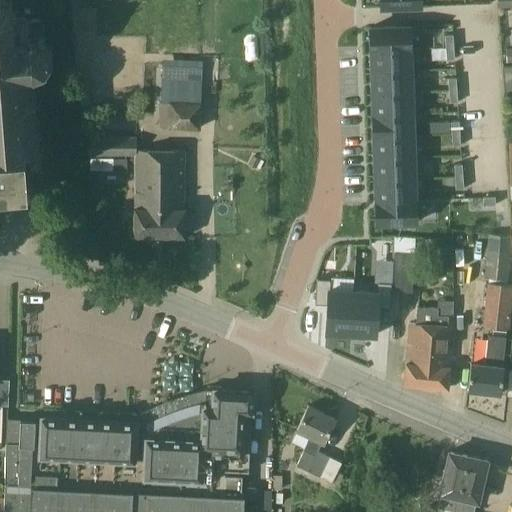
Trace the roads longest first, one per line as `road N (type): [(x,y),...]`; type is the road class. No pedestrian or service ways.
road 1 (residential): [(269,344),(329,187),(326,16)]
road 2 (residential): [(326,16),(485,11),(496,188)]
road 3 (tertiary): [(269,344),(120,285),(0,262)]
road 4 (tertiary): [(511,448),(269,344)]
